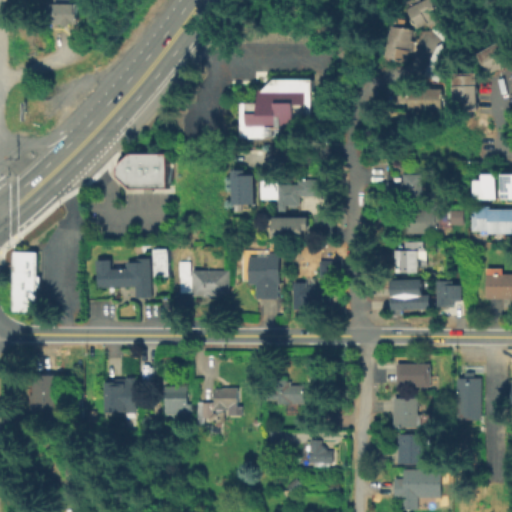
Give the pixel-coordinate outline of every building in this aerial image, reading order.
[(77,23),(50,23),(50,17),(44,17),(44,2),(52,2),(52,0),(69,0),(69,3),(77,3),(77,23)] [(431,24),(422,1),(424,0),(439,0),(446,15),(435,19),(437,22),(431,24)] [(431,24),(422,1),(406,7),(414,28),(424,23),(425,26),(431,24)] [(412,45),(388,40),(391,23),(413,28),(411,39),(414,39),(412,45)] [(511,40),(511,60),(487,74),(476,54),(510,36),(511,40)] [(412,45),(388,40),(384,57),(406,61),(408,50),(411,51),(412,45)] [(477,72),(478,110),(455,111),(454,73),(477,72)] [(273,78),(311,78),(311,110),(307,114),(295,115),(295,124),(290,124),(290,129),(279,138),(240,138),(241,101),(257,101),(257,88),(263,88),(273,78)] [(427,85),(426,110),(409,110),(409,87),(421,88),(421,85),(427,85)] [(427,85),(426,110),(443,110),(444,88),(433,88),(433,85),(427,85)] [(130,152),(166,152),(167,187),(129,187),(117,175),(117,165),(130,152)] [(234,164),(246,164),(246,170),(255,170),(256,199),(234,199),(234,164)] [(501,194),(489,194),(489,192),(479,192),(478,174),(487,174),(487,168),(501,167),(501,194)] [(424,202),(390,201),(390,179),(406,179),(406,170),(411,170),(411,171),(425,171),(424,202)] [(294,179),(294,183),(302,183),(302,178),(325,178),(325,194),(302,194),(302,204),(289,204),(288,210),(281,210),(282,198),(263,198),(263,195),(257,195),(257,181),(264,181),(264,179),(294,179)] [(511,230),(492,231),(492,228),(477,229),(477,205),(494,205),(494,207),(511,207),(511,230)] [(442,231),(410,231),(409,208),(441,207),(442,231)] [(464,209),(451,209),(451,223),(464,224),(464,209)] [(275,212),(309,213),(309,225),(304,225),(304,234),(274,232),(275,212)] [(425,240),(425,250),(421,250),(421,259),(429,259),(428,265),(420,265),(420,271),(396,271),(396,249),(407,249),(407,240),(425,240)] [(156,247),(171,247),(172,274),(157,275),(156,247)] [(279,282),(279,298),(258,297),(259,282),(252,282),(252,279),(245,278),(245,248),(270,249),(270,251),(282,251),(281,282),(279,282)] [(34,311),(11,310),(14,250),(37,251),(36,274),(40,274),(40,288),(35,288),(34,311)] [(99,259),(113,258),(113,267),(128,266),(128,260),(139,260),(139,256),(153,256),(154,295),(138,296),(137,284),(100,286),(99,259)] [(339,259),(338,274),(321,274),(321,259),(339,259)] [(192,272),(195,273),(195,268),(230,268),(230,294),(214,294),(214,295),(206,295),(206,294),(195,294),(194,291),(182,291),(182,260),(192,260),(192,272)] [(511,272),(511,297),(490,297),(490,266),(506,266),(506,272),(511,272)] [(424,275),(424,291),(431,291),(431,304),(394,304),(394,275),(424,275)] [(454,277),(454,282),(463,282),(463,297),(454,297),(454,305),(447,305),(447,303),(439,303),(439,277),(454,277)] [(330,284),(330,300),(309,300),(309,308),(295,308),(295,280),(308,280),(308,284),(330,284)] [(429,363),(429,384),(399,384),(398,363),(429,363)] [(474,371),(474,377),(482,377),(482,416),(459,416),(459,377),(466,377),(466,372),(474,371)] [(55,411),(29,411),(29,394),(32,394),(31,374),(54,374),(55,411)] [(136,409),(136,413),(122,413),(122,409),(104,409),(104,378),(105,378),(105,377),(126,377),(126,375),(136,375),(136,386),(136,409)] [(302,384),(302,402),(278,402),(279,398),(268,398),(268,389),(275,389),(276,379),(292,379),(291,383),(302,384)] [(187,384),(187,401),(190,401),(190,412),(171,412),(171,384),(187,384)] [(239,385),(238,406),(227,406),(227,408),(213,408),(213,416),(198,416),(198,403),(201,402),(202,401),(216,401),(216,387),(223,387),(223,385),(239,385)] [(417,397),(417,425),(395,425),(395,397),(417,397)] [(270,442),(270,429),(286,429),(286,442),(270,442)] [(83,433),(82,447),(69,446),(70,432),(83,433)] [(423,433),(423,461),(400,461),(400,433),(423,433)] [(333,448),(332,462),(310,461),(311,438),(324,439),(323,448),(333,448)] [(83,498),(63,498),(63,460),(83,460),(83,498)] [(440,468),(440,495),(416,496),(416,508),(404,508),(404,468),(440,468)]
